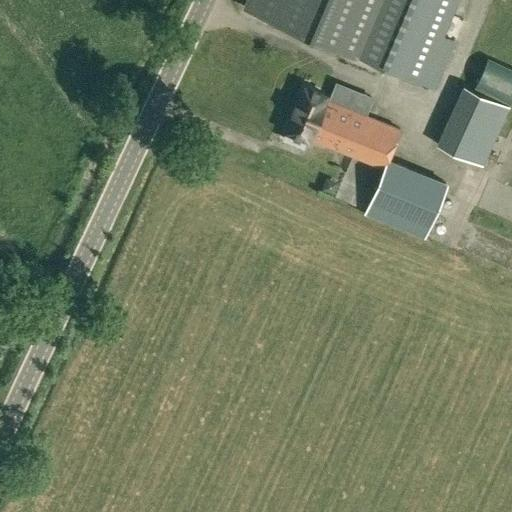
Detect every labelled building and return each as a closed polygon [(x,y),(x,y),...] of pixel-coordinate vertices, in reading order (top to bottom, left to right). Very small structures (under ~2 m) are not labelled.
[(457,0),(249,0),(246,8),(422,83),(435,89),(456,40),(442,35),(457,0)] [(207,83),(233,91),(243,59),(217,51),(207,83)] [(474,87),(510,103),(511,99),(511,68),(488,57),(474,87)] [(436,144),(481,163),(507,103),(462,84),(436,144)] [(365,213),(424,237),(446,183),(387,159),(399,128),(324,98),(326,94),(303,85),(285,130),(281,139),(304,148),(308,137),(383,167),(365,213)]
